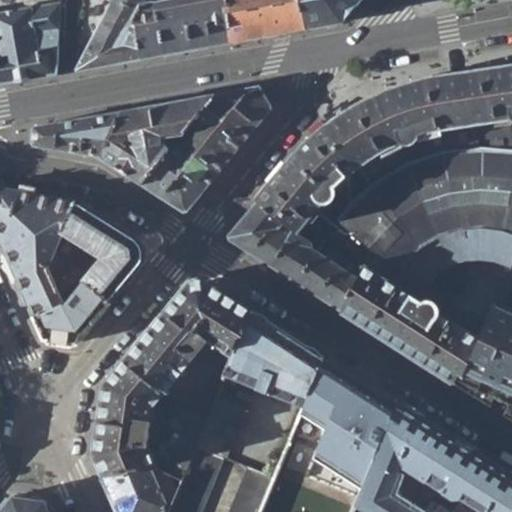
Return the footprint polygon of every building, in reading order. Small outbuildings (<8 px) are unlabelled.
[(76,0),(75,72),(142,62),(136,27),(129,25),(139,7),(142,0),(150,0),(154,4),(172,1),(172,0),(76,0)] [(142,62),(232,44),(225,9),(227,7),(225,0),(175,0),(172,1),(154,4),(139,7),(129,25),(136,27),(142,62)] [(232,44),(304,31),(297,0),(225,0),(227,7),(225,9),(232,44)] [(297,0),(304,31),(341,24),(360,0),(297,0)] [(0,14),(0,85),(56,76),(59,5),(0,14)] [(511,67),(462,75),(469,124),(480,149),(511,152),(511,67)] [(342,116),(326,127),(357,166),(365,160),(374,155),(384,149),(396,143),(406,165),(412,163),(420,160),(428,158),(420,133),(434,130),(442,127),(452,126),(469,124),(462,75),(420,82),(383,94),(342,116)] [(257,87),(212,96),(186,131),(172,135),(169,144),(141,182),(185,206),(187,207),(190,207),(192,206),(204,191),(271,108),(257,87)] [(103,159),(141,182),(169,144),(172,135),(186,131),(212,96),(119,112),(103,159)] [(36,148),(103,159),(119,112),(32,130),(32,145),(36,148)] [(452,126),(442,127),(434,130),(420,133),(428,158),(435,156),(443,154),(452,126)] [(291,162),(257,202),(295,231),(299,227),(319,204),(337,221),(352,202),(335,186),(357,166),(326,127),(314,138),(291,162)] [(406,165),(396,143),(384,149),(374,155),(365,160),(357,166),(372,187),(384,179),(398,171),(406,165)] [(361,267),(371,250),(400,268),(408,260),(417,251),(419,248),(372,187),(357,166),(335,186),(352,202),(337,221),(319,204),(299,227),(329,246),(361,267)] [(4,253),(33,319),(62,307),(83,282),(100,260),(96,258),(82,275),(65,263),(63,265),(52,258),(63,236),(61,234),(73,202),(0,186),(0,246),(3,253),(4,253)] [(83,282),(109,303),(143,262),(144,258),(144,253),(144,251),(144,248),(143,246),(142,243),(140,242),(76,203),(73,202),(61,234),(63,236),(96,258),(100,260),(83,282)] [(229,240),(340,312),(361,267),(329,246),(323,257),(314,252),(310,249),(310,248),(311,247),(310,247),(310,246),(310,245),(310,244),(309,244),(309,243),(309,242),(294,232),(295,231),(257,202),(228,236),(229,240)] [(361,267),(340,312),(448,381),(453,370),(460,372),(481,322),(468,312),(461,312),(452,323),(438,314),(444,304),(443,299),(441,295),(425,285),(446,268),(466,261),(490,261),(509,268),(511,262),(511,237),(493,232),(473,230),(442,236),(419,248),(417,251),(408,260),(400,268),(371,250),(361,267)] [(109,303),(83,282),(62,307),(33,319),(42,339),(74,344),(109,303)] [(186,285),(124,361),(163,393),(207,340),(231,356),(250,310),(206,283),(186,285)] [(481,322),(460,372),(453,370),(448,381),(511,418),(511,304),(509,311),(490,302),(481,322)] [(322,357),(250,310),(231,356),(223,375),(301,407),(322,357)] [(322,357),(301,407),(298,413),(325,431),(314,459),(363,489),(397,405),(322,357)] [(148,471),(151,469),(148,452),(146,447),(151,408),(163,393),(124,361),(102,387),(92,454),(102,476),(148,471)] [(194,448),(220,457),(225,459),(238,427),(239,427),(245,411),(214,398),(205,418),(194,448)] [(151,469),(164,475),(180,481),(194,448),(205,418),(191,410),(178,404),(158,450),(148,452),(151,469)] [(511,511),(511,478),(397,405),(363,489),(357,503),(369,511),(410,511),(389,498),(399,476),(398,471),(401,469),(452,496),(459,499),(451,511),(511,511)] [(167,511),(198,511),(220,457),(194,448),(180,481),(174,497),(167,511)] [(257,511),(271,478),(245,468),(226,511),(257,511)] [(165,505),(148,471),(102,476),(118,511),(162,511),(163,511),(165,505)] [(164,475),(174,497),(180,481),(164,475)] [(10,497),(0,509),(0,511),(46,511),(42,501),(10,497)] [(353,511),(369,511),(357,503),(353,511)]
